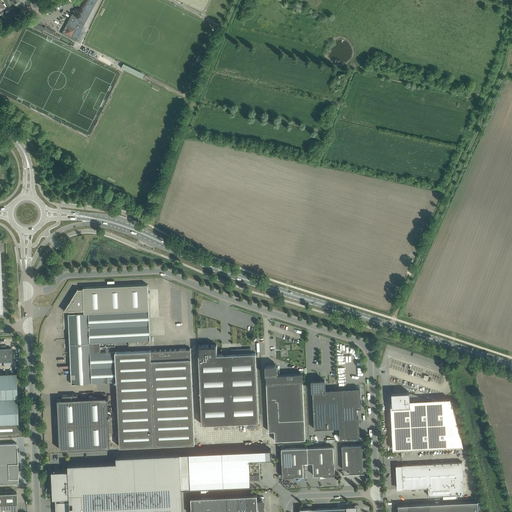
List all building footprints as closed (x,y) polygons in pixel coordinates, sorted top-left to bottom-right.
[(67,23),(61,33),(76,41),(80,43),(85,33),(81,31),(83,26),(96,2),(96,0),(85,0),(77,16),(76,16),(75,15),(72,14),(67,23)] [(44,27),(35,23),(34,24),(33,27),(42,32),(43,29),(59,38),(60,36),(55,33),(55,32),(45,26),(44,27)] [(143,78),(145,73),(123,64),(121,68),(143,78)] [(115,352),(101,353),(100,347),(115,346),(115,342),(129,341),(129,346),(150,345),(150,340),(149,310),(148,284),(83,287),(83,289),(78,289),(78,288),(64,311),(69,310),(69,314),(68,314),(72,384),(117,382),(115,352)] [(259,422),(255,353),(251,353),(251,349),(236,349),(236,354),(231,354),(232,358),(223,359),(223,354),(217,354),(217,344),(211,345),(211,346),(209,346),(209,345),(199,345),(199,355),(198,355),(202,424),(259,422)] [(12,348),(0,348),(0,361),(3,362),(5,362),(9,362),(11,362),(12,361),(12,348)] [(115,352),(117,382),(120,447),(195,443),(190,348),(115,352)] [(303,382),(303,381),(302,373),(278,374),(277,364),(265,365),(265,375),(266,375),(266,383),(266,393),(268,431),(279,430),(280,440),(275,440),(275,441),(305,439),(303,382)] [(0,373),(0,433),(18,433),(16,373),(0,373)] [(339,405),(338,389),(325,390),(325,380),(312,381),(314,429),(339,428),(340,437),(339,405)] [(339,405),(340,437),(360,437),(359,417),(357,417),(357,408),(361,408),(361,404),(360,404),(360,388),(343,389),(338,389),(339,405)] [(449,400),(431,401),(431,400),(410,393),(409,394),(409,392),(391,393),(392,403),(391,403),(391,402),(393,449),(393,448),(462,445),(463,445),(450,399),(449,400)] [(57,400),(60,450),(110,447),(109,432),(112,432),(112,417),(108,417),(107,397),(78,399),(77,395),(62,395),(63,399),(57,400)] [(0,483),(18,483),(17,443),(0,443),(0,483)] [(349,473),(349,474),(364,473),(364,472),(363,472),(362,445),(342,446),(343,469),(349,469),(349,473)] [(307,447),(308,462),(313,462),(314,475),(322,475),(334,475),(334,461),(333,446),(307,447)] [(303,463),(308,462),(307,447),(281,449),(282,464),(282,477),(294,476),(303,476),(303,463)] [(189,453),(180,454),(181,488),(250,485),(250,479),(256,479),(258,479),(260,478),(260,473),(260,470),(259,458),(271,458),(271,449),(232,451),(189,452),(189,453)] [(54,471),(52,471),(52,487),(53,498),(55,498),(55,500),(56,500),(56,498),(59,498),(68,497),(69,497),(70,503),(70,506),(70,511),(182,511),(181,488),(180,454),(116,457),(116,462),(68,464),(68,471),(66,471),(66,470),(55,471),(55,469),(54,469),(54,471)] [(397,489),(399,489),(428,487),(428,496),(464,494),(462,462),(396,465),(397,489)] [(17,511),(17,503),(16,492),(0,492),(0,511),(17,511)] [(257,500),(257,494),(256,494),(256,495),(191,498),(191,511),(265,511),(265,500),(257,500)] [(478,511),(478,501),(398,505),(398,504),(398,511),(478,511)]
